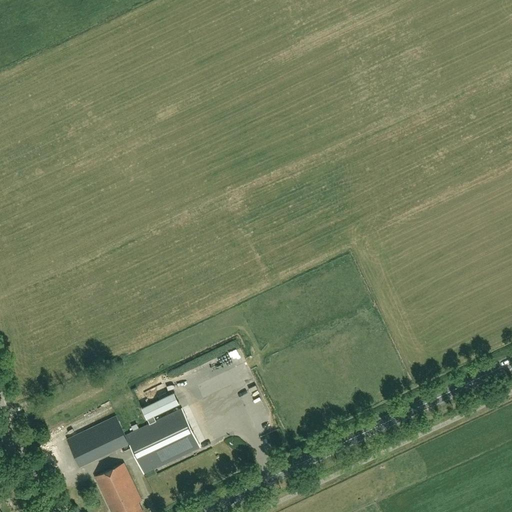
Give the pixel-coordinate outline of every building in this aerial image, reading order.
[(155,389),(153,383),(140,388),(142,394),(155,389)] [(174,392),(142,408),(150,424),(156,421),(154,415),(180,403),(174,392)] [(79,425),(109,408),(106,401),(75,419),(79,425)] [(200,447),(182,408),(156,421),(150,424),(125,435),(129,443),(144,473),(200,447)] [(67,439),(80,466),(127,444),(129,443),(125,435),(116,416),(67,439)] [(385,464),(392,488),(411,483),(404,459),(385,464)] [(142,500),(124,462),(95,476),(111,511),(115,511),(143,511),(139,501),(142,500)] [(319,496),(326,511),(343,511),(359,505),(350,483),(319,496)] [(311,511),(323,511),(319,498),(308,501),(311,511)]
